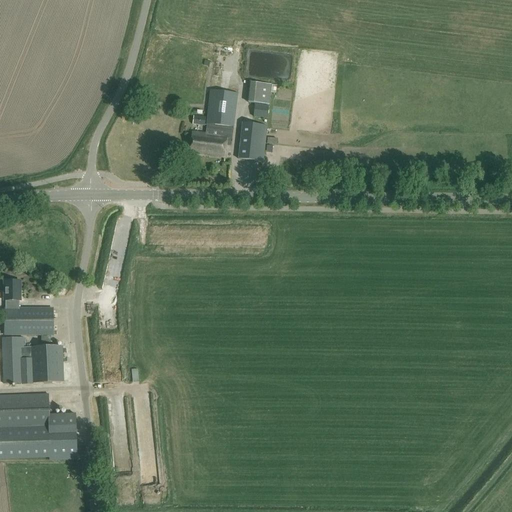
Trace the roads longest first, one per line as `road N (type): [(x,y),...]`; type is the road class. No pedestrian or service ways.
road 1 (tertiary): [(91,195),(511,200)]
road 2 (unclassified): [(97,511),(76,297),(91,195)]
road 3 (unclassified): [(91,195),(94,145),(128,72),(147,0)]
